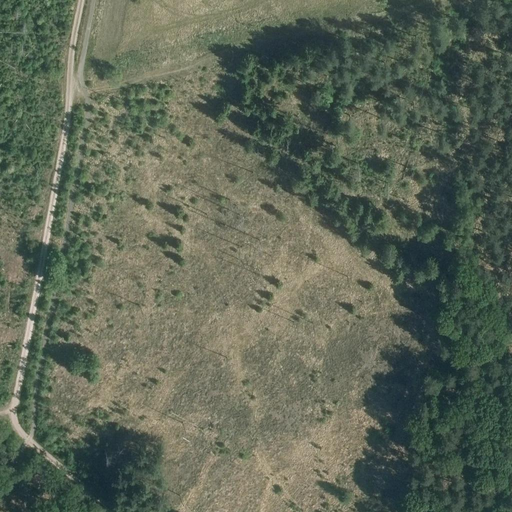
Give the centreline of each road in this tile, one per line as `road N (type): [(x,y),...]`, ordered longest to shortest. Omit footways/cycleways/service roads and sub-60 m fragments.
road 1 (track): [(4,419),(67,127),(83,0)]
road 2 (track): [(116,511),(4,419)]
